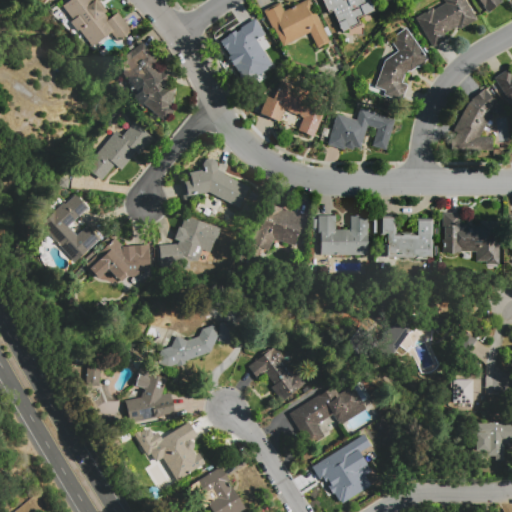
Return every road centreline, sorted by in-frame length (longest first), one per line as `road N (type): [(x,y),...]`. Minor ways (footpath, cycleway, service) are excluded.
road 1 (residential): [(511,180),(332,181),(267,160),(238,138),(217,102)]
road 2 (trunk): [(116,511),(0,308)]
road 3 (residential): [(511,34),(450,73),(426,111),(419,180)]
road 4 (trunk): [(0,353),(89,511)]
road 5 (residential): [(511,493),(410,493),(380,511)]
road 6 (residential): [(222,406),(301,511)]
road 7 (residential): [(217,102),(138,202)]
road 8 (residential): [(217,102),(178,32),(146,0)]
